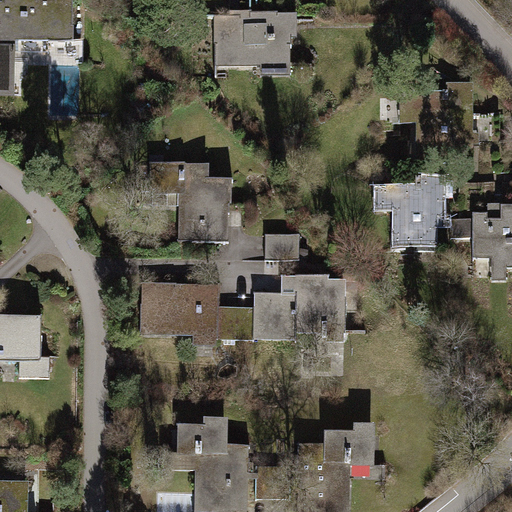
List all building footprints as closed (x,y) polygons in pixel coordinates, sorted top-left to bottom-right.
[(3,0),(3,1),(0,1),(0,97),(22,97),(22,45),(74,45),(74,0),(3,0)] [(303,15),(215,15),(216,71),(303,70),(303,15)] [(449,94),(400,94),(400,123),(419,123),(419,159),(472,159),(471,142),(480,142),(480,84),(449,84),(449,94)] [(212,161),(149,159),(148,193),(179,193),(178,240),(232,241),(233,178),(212,177),(212,161)] [(419,181),(375,182),(375,211),(393,211),(393,251),(439,250),(439,226),(450,226),(450,175),(419,175),(419,181)] [(511,201),(508,202),(508,216),(475,217),(476,257),(493,257),(493,280),(511,279),(511,267),(511,266),(511,201)] [(302,234),(267,233),(266,259),(302,260),(302,234)] [(256,291),(255,307),(255,312),(254,345),(293,347),(293,338),(349,340),(351,278),(284,276),(283,292),(256,291)] [(218,344),(254,345),(255,312),(214,311),(215,289),(141,287),(139,339),(194,341),(193,357),(218,358),(218,344)] [(41,323),(0,323),(0,365),(42,367),(41,323)] [(234,423),(175,422),(175,456),(198,456),(197,511),(255,511),(256,446),(234,446),(234,423)] [(324,442),(300,442),(299,511),(354,511),(354,464),(379,464),(379,427),(324,427),(324,442)] [(0,511),(39,511),(40,482),(0,481),(0,511)]
